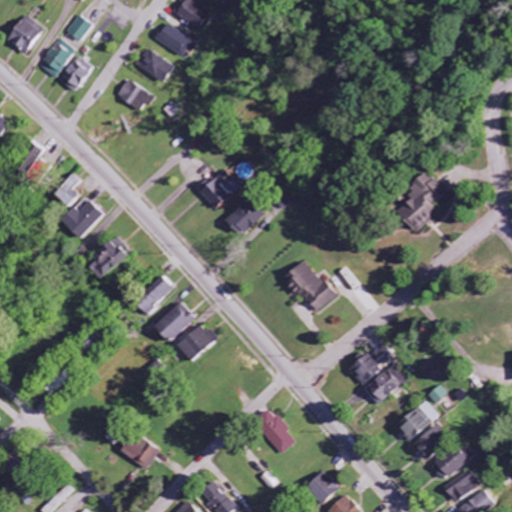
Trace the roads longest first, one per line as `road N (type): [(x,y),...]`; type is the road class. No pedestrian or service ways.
road 1 (tertiary): [(409,511),(142,207),(0,73)]
road 2 (residential): [(300,384),(497,216),(497,105),(511,86)]
road 3 (residential): [(158,225),(321,62),(339,0)]
road 4 (residential): [(153,511),(292,375)]
road 5 (residential): [(121,511),(0,380)]
road 6 (residential): [(66,134),(160,0)]
